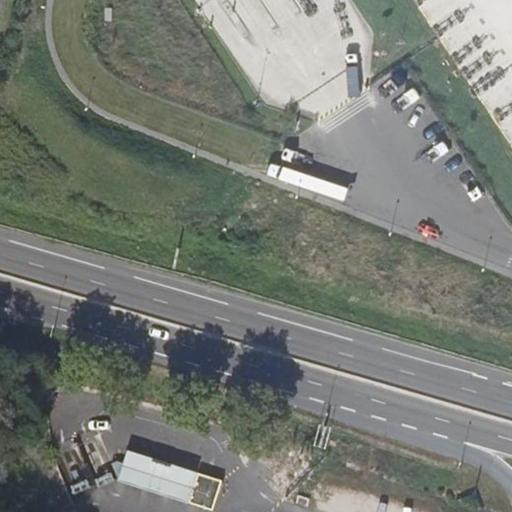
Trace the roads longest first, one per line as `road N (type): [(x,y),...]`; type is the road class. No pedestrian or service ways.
road 1 (secondary): [(0,296),(511,446)]
road 2 (secondary): [(511,403),(0,256)]
